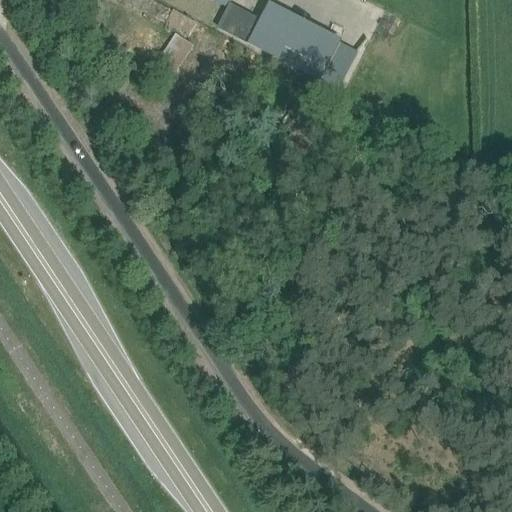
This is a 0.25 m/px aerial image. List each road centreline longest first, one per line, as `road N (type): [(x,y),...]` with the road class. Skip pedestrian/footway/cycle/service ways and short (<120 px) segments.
road 1 (unclassified): [(399,511),(299,443),(251,397),(0,0)]
road 2 (primary): [(209,511),(0,197)]
